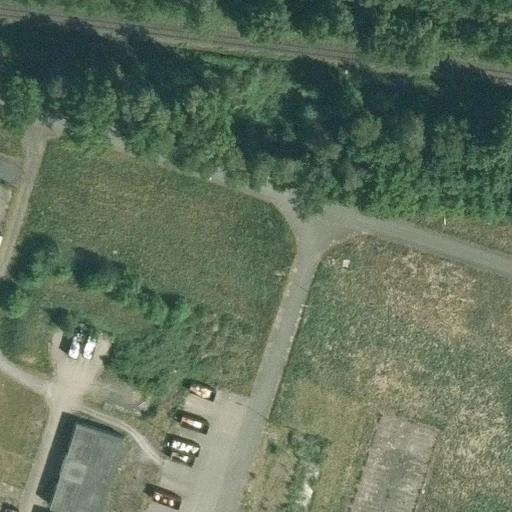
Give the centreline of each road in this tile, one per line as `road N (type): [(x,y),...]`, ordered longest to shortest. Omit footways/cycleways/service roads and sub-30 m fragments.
road 1 (unknown): [(336,201),(236,511)]
road 2 (unknown): [(53,110),(336,201)]
road 3 (unknown): [(0,354),(21,372),(66,388),(72,399),(44,511)]
road 4 (unknown): [(336,201),(511,259)]
